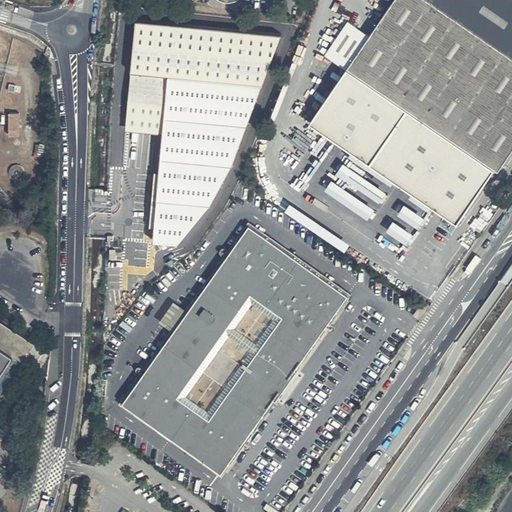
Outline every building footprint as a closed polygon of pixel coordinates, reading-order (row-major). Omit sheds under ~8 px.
[(511,154),(511,54),(432,0),(395,0),(371,36),(349,21),(326,55),(346,69),(310,123),(459,224),(504,159),(508,161),(511,154)] [(511,0),(432,0),(511,54),(511,0)] [(139,22),(134,73),(131,97),(128,130),(164,133),(154,244),(181,245),(215,203),(236,166),(263,88),(264,85),(281,36),(139,22)] [(18,136),(18,115),(9,115),(9,136),(18,136)] [(39,142),(38,147),(37,155),(46,155),(45,143),(44,142),(40,142),(39,142)] [(381,200),(388,190),(345,160),(338,170),(381,200)] [(19,166),(16,166),(12,167),(11,169),(10,171),(9,173),(10,177),(11,179),(12,180),(16,181),(19,181),(21,180),(23,178),(24,176),(25,173),(24,170),(23,168),(21,167),(19,166)] [(334,177),(327,187),(369,216),(376,206),(334,177)] [(399,211),(419,225),(427,214),(407,200),(399,211)] [(394,216),(387,226),(407,242),(415,233),(394,216)] [(348,296),(251,226),(125,405),(222,474),(348,296)] [(175,329),(188,309),(175,300),(161,320),(175,329)] [(423,300),(419,307),(425,312),(430,305),(423,300)] [(425,312),(419,307),(414,314),(420,319),(425,312)] [(0,394),(33,344),(0,322),(0,394)] [(0,483),(12,466),(0,457),(0,483)]
